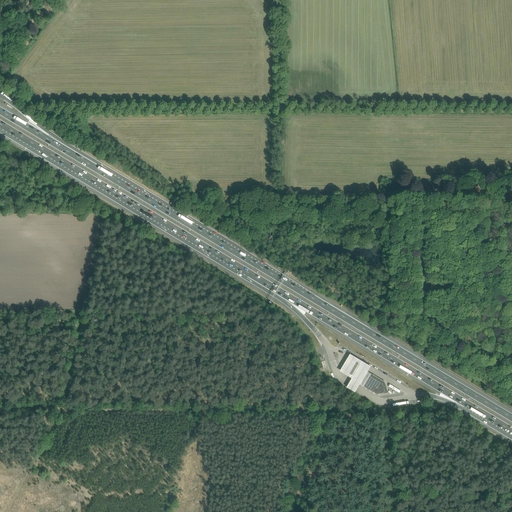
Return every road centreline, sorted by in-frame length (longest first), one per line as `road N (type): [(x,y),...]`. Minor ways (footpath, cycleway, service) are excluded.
road 1 (motorway): [(511,418),(103,172)]
road 2 (track): [(288,511),(329,410),(0,406)]
road 3 (track): [(60,107),(400,109)]
road 4 (motorway): [(0,123),(244,271)]
road 5 (motorway): [(244,271),(476,410)]
road 6 (track): [(281,0),(279,189)]
road 7 (motorway): [(103,172),(0,110)]
